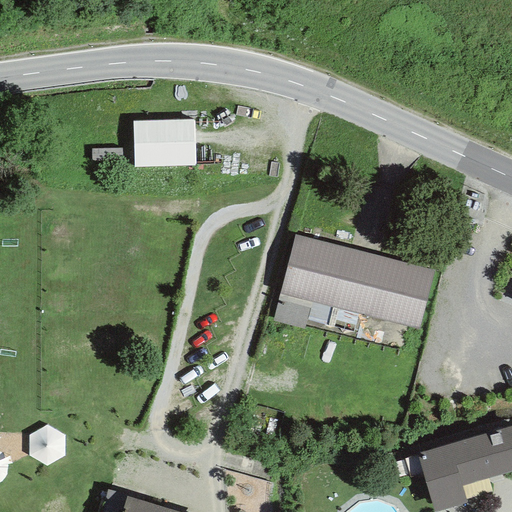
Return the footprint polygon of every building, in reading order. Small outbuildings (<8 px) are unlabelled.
[(193,120),(132,121),(134,167),(195,165),(193,120)] [(434,270),(294,235),(279,294),(418,328),(434,270)] [(30,424),(32,457),(68,455),(67,422),(30,424)] [(511,426),(417,454),(434,511),(435,511),(466,502),(461,486),(511,471),(511,426)] [(177,511),(126,496),(121,511),(177,511)]
